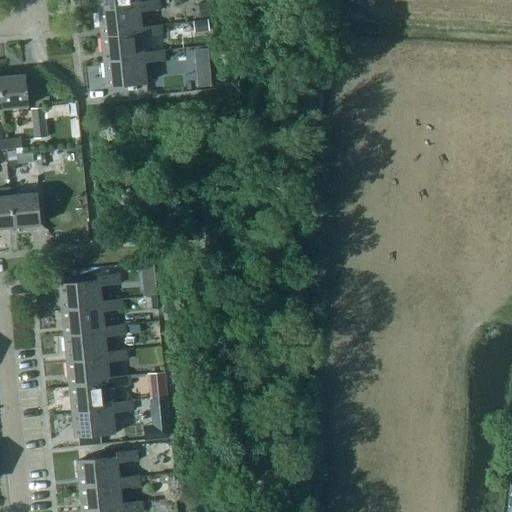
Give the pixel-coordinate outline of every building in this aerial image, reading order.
[(97,0),(99,10),(139,6),(138,2),(138,0),(97,0)] [(138,2),(139,6),(99,10),(102,37),(142,32),(141,27),(139,11),(159,9),(158,0),(138,2)] [(194,32),(208,30),(207,19),(192,21),(194,32)] [(102,37),(105,62),(145,57),(144,52),(142,37),(162,35),(161,25),(141,27),(142,32),(102,37)] [(207,48),(195,49),(196,61),(208,60),(207,48)] [(144,52),(145,57),(105,62),(107,86),(147,82),(145,62),(164,60),(163,50),(144,52)] [(24,74),(0,76),(0,91),(2,109),(27,106),(24,74)] [(45,119),(69,117),(68,105),(44,107),(45,119)] [(30,108),(33,138),(47,137),(45,119),(44,107),(30,108)] [(20,139),(5,140),(6,148),(21,147),(20,139)] [(18,153),(19,163),(33,161),(32,152),(18,153)] [(37,165),(45,164),(44,154),(36,155),(37,165)] [(0,228),(14,227),(11,194),(10,187),(0,187),(0,228)] [(37,192),(11,194),(14,227),(40,224),(37,192)] [(153,262),(141,263),(142,274),(154,272),(153,262)] [(62,283),(64,309),(103,305),(102,300),(101,284),(121,283),(120,274),(99,275),(99,268),(65,271),(66,283),(62,283)] [(146,292),(155,291),(154,275),(144,276),(146,292)] [(146,309),(157,308),(156,296),(145,297),(146,309)] [(64,309),(67,335),(105,331),(105,326),(103,310),(123,308),(122,298),(102,300),(103,305),(64,309)] [(105,326),(105,331),(67,335),(69,361),(108,356),(107,351),(106,336),(126,334),(125,324),(105,326)] [(107,351),(108,356),(69,361),(71,385),(110,381),(109,376),(108,361),(128,359),(127,349),(107,351)] [(147,373),(149,398),(167,396),(165,372),(147,373)] [(109,376),(110,381),(71,385),(73,410),(112,406),(112,402),(110,386),(130,384),(129,375),(109,376)] [(112,406),(73,410),(76,436),(78,436),(100,434),(114,433),(112,411),(133,409),(132,400),(112,402),(112,406)] [(78,446),(101,444),(100,434),(78,436),(78,446)] [(81,486),(121,482),(120,477),(119,461),(138,459),(137,450),(116,452),(116,456),(78,460),(81,486)] [(81,486),(83,511),(123,507),(123,503),(121,486),(141,485),(140,475),(120,477),(121,482),(81,486)] [(123,503),(123,507),(83,511),(124,511),(143,510),(142,501),(123,503)]
